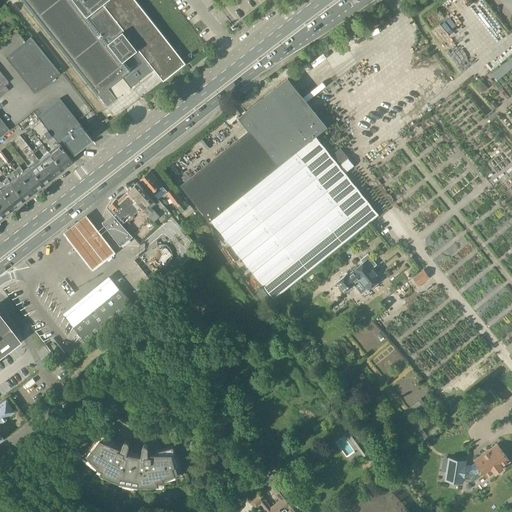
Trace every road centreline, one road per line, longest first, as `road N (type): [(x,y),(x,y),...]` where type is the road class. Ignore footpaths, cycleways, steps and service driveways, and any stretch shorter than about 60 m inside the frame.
road 1 (primary): [(0,268),(350,0)]
road 2 (primary): [(324,0),(0,251)]
road 3 (residential): [(302,0),(0,235)]
road 4 (residential): [(161,405),(131,391),(64,396),(0,450)]
